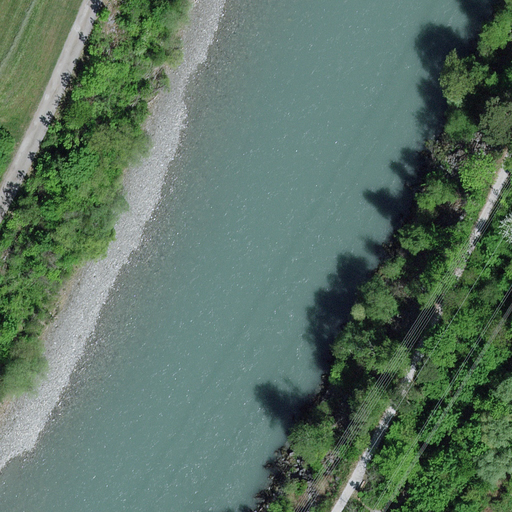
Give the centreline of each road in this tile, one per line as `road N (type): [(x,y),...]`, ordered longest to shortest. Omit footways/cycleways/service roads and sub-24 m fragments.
road 1 (track): [(336,511),(511,152)]
road 2 (track): [(90,0),(0,209)]
